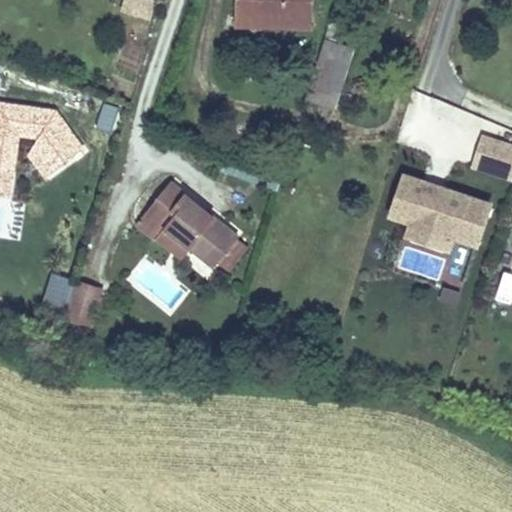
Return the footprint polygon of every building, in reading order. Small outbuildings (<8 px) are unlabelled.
[(123,0),(121,8),(149,18),(155,0),(123,0)] [(258,15),(313,18),(313,0),(238,0),(237,26),(259,27),(258,15)] [(312,29),(313,18),(258,15),(259,27),(312,29)] [(329,28),(321,53),(335,57),(343,32),(329,28)] [(0,158),(11,160),(16,123),(35,125),(27,133),(53,165),(83,139),(54,99),(3,93),(1,112),(0,112),(0,158)] [(511,182),(511,140),(481,132),(470,171),(511,182)] [(276,189),(281,175),(226,154),(221,168),(276,189)] [(454,237),(479,245),(495,198),(403,168),(387,216),(406,222),(403,233),(450,248),(454,237)] [(468,180),(505,193),(509,183),(472,170),(468,180)] [(180,222),(168,235),(212,274),(241,243),(176,186),(160,204),(180,222)] [(158,246),(168,235),(180,222),(160,204),(139,228),(158,246)] [(496,297),(511,301),(511,300),(511,270),(504,268),(496,297)] [(66,302),(73,278),(54,273),(47,296),(66,302)] [(77,273),(65,310),(88,317),(100,280),(77,273)] [(443,285),(440,298),(457,303),(461,289),(443,285)]
